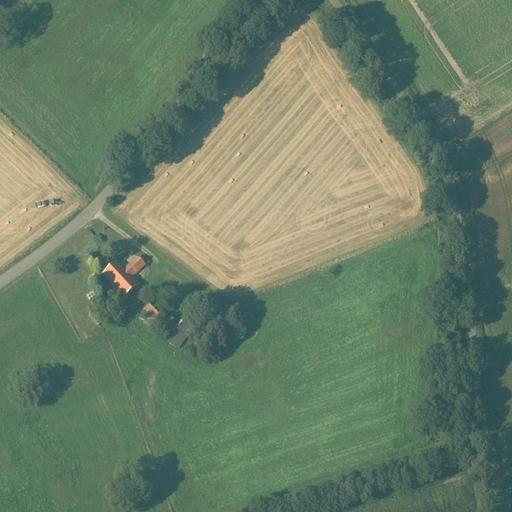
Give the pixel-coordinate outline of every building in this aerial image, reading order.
[(137,258),(125,270),(124,271),(116,263),(103,276),(113,286),(112,288),(123,300),(139,285),(133,278),(145,266),(137,258)] [(173,321),(168,315),(170,313),(156,299),(140,314),(155,329),(158,325),(164,330),(173,321)] [(97,327),(109,321),(105,313),(100,316),(98,312),(92,315),(97,327)] [(186,332),(190,327),(181,320),(177,325),(186,332)] [(175,325),(165,342),(179,351),(189,334),(175,325)]
